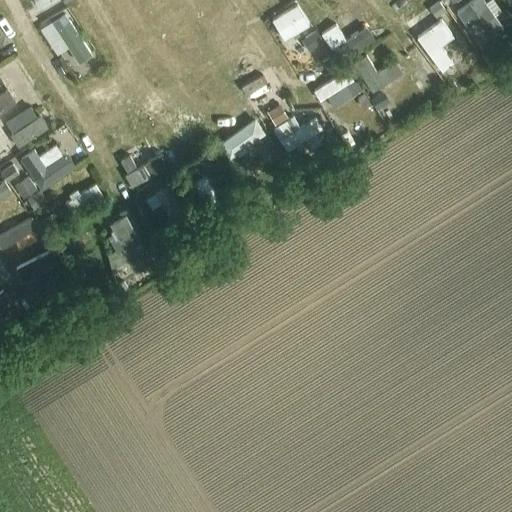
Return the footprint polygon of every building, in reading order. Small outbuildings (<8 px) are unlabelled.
[(92,26),(116,15),(109,0),(89,0),(95,12),(87,15),(92,26)] [(225,0),(209,0),(207,1),(206,0),(188,0),(200,24),(230,10),(225,0)] [(354,0),(334,0),(316,12),(324,25),(357,4),(354,0)] [(502,28),(482,0),(475,0),(457,13),(479,44),(502,28)] [(280,37),(309,23),(298,1),(269,15),(280,37)] [(92,54),(69,20),(56,29),(79,63),(92,54)] [(441,21),(417,38),(441,71),(453,63),(440,45),(453,36),(441,21)] [(315,24),(299,33),(308,50),(324,41),(315,24)] [(345,40),(335,25),(321,35),(331,50),(332,49),(340,61),(374,38),(366,26),(345,40)] [(223,33),(211,40),(219,53),(231,45),(223,33)] [(377,72),(367,55),(354,63),(372,93),(402,74),(395,61),(377,72)] [(267,74),(260,62),(253,66),(248,57),(228,67),(240,88),(267,74)] [(310,84),(320,99),(353,76),(344,62),(310,84)] [(0,94),(0,111),(15,102),(8,89),(0,94)] [(278,100),(288,115),(295,110),(285,95),(278,100)] [(267,112),(274,125),(287,117),(279,104),(267,112)] [(40,116),(10,135),(18,147),(47,127),(40,116)] [(293,116),(272,129),(279,140),(280,139),(287,150),(323,129),(316,117),(300,127),(293,116)] [(227,139),(235,151),(267,128),(259,117),(227,139)] [(7,144),(0,147),(0,162),(0,163),(14,156),(7,144)] [(56,145),(39,156),(34,148),(20,158),(41,189),(75,165),(66,152),(62,155),(56,145)] [(162,154),(125,175),(131,187),(169,166),(162,154)] [(192,184),(215,220),(228,211),(205,175),(192,184)] [(95,184),(66,203),(74,216),(103,197),(95,184)] [(0,211),(16,203),(10,192),(0,197),(0,211)] [(148,257),(125,215),(109,224),(133,266),(148,257)] [(31,218),(0,235),(0,246),(1,248),(37,228),(31,218)] [(148,247),(158,263),(168,257),(158,241),(148,247)]
